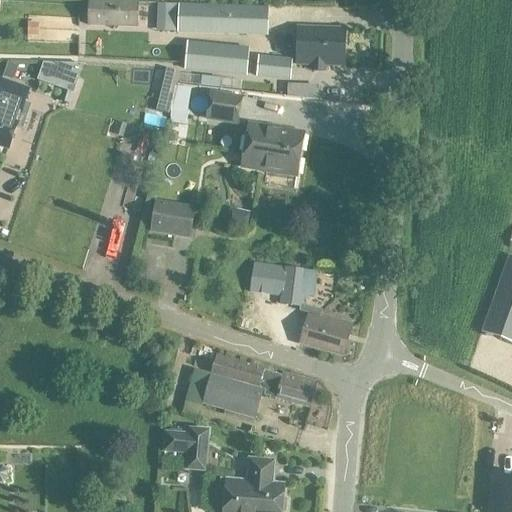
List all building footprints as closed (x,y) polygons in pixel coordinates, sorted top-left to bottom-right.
[(88,28),(137,29),(138,4),(89,2),(88,28)] [(165,33),(267,37),(268,9),(166,4),(165,33)] [(297,65),(342,67),(344,31),(299,29),(297,65)] [(185,71),(246,77),(249,50),(187,44),(185,71)] [(256,79),(290,82),(292,60),(258,57),(256,79)] [(154,83),(165,84),(168,63),(157,62),(154,83)] [(66,72),(48,66),(44,77),(62,82),(66,72)] [(99,85),(99,74),(78,75),(79,86),(99,85)] [(2,80),(0,84),(0,104),(10,108),(21,112),(29,90),(29,89),(2,80)] [(302,100),(302,85),(288,85),(287,98),(302,100)] [(185,126),(190,89),(175,86),(169,123),(185,126)] [(243,98),(211,92),(206,121),(238,126),(243,98)] [(6,120),(10,108),(0,104),(0,145),(8,148),(17,124),(6,120)] [(296,177),(299,155),(303,135),(249,126),(242,168),(296,177)] [(150,234),(189,240),(194,210),(155,203),(150,234)] [(250,214),(231,209),(227,225),(246,230),(250,214)] [(482,333),(511,343),(511,258),(509,257),(482,333)] [(281,299),(279,307),(301,310),(306,275),(252,266),(248,294),(281,299)] [(418,294),(419,318),(432,317),(431,294),(418,294)] [(350,327),(307,315),(299,344),(341,356),(350,327)] [(262,391),(265,392),(267,384),(279,387),(281,378),(263,373),(263,371),(216,358),(211,376),(262,391)] [(186,401),(203,406),(210,379),(194,374),(186,401)] [(282,375),(281,378),(279,387),(267,384),(265,392),(264,395),(309,408),(316,384),(282,375)] [(210,379),(203,406),(254,420),(261,393),(262,391),(211,376),(210,379)] [(186,471),(203,472),(206,432),(189,431),(189,437),(167,435),(166,447),(188,449),(186,471)] [(376,439),(373,479),(390,480),(393,440),(376,439)] [(222,481),(221,488),(216,490),(215,502),(220,505),(224,505),(223,511),(285,511),(286,501),(283,499),(284,487),(268,485),(269,480),(272,480),(274,463),(250,461),(248,483),(222,481)] [(511,511),(511,481),(502,481),(499,511),(511,511)] [(113,511),(125,511),(126,496),(114,496),(113,511)]
